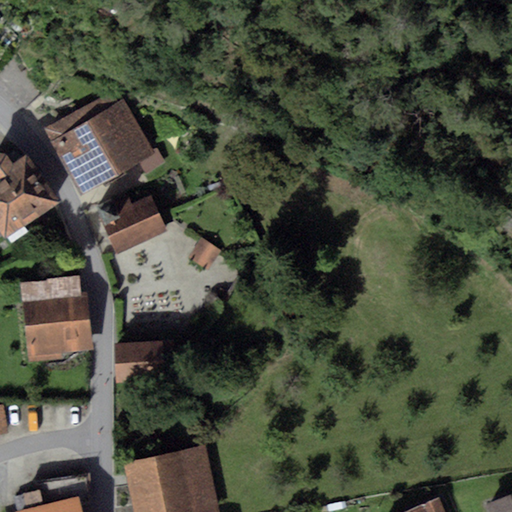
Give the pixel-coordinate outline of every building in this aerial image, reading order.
[(0,73),(29,40),(0,8),(0,73)] [(37,46),(28,53),(37,69),(57,55),(54,43),(37,46)] [(111,90),(43,128),(80,194),(155,153),(125,99),(118,103),(111,90)] [(0,230),(5,237),(7,236),(12,243),(28,232),(24,226),(60,201),(28,154),(14,163),(7,153),(0,152),(0,230)] [(127,193),(95,208),(115,250),(118,255),(169,231),(166,226),(151,194),(132,203),(127,193)] [(201,238),(189,257),(208,270),(220,251),(201,238)] [(82,276),(19,283),(27,363),(63,360),(62,353),(86,352),(93,345),(88,293),(83,293),(82,276)] [(117,343),(113,343),(115,372),(150,371),(150,363),(163,363),(162,341),(117,343)] [(219,511),(205,446),(124,464),(134,511),(219,511)] [(26,508),(14,511),(83,511),(82,506),(90,503),(85,474),(34,481),(36,491),(22,494),(26,508)] [(511,511),(511,492),(484,504),(487,511),(511,511)] [(444,511),(439,499),(407,511),(444,511)]
